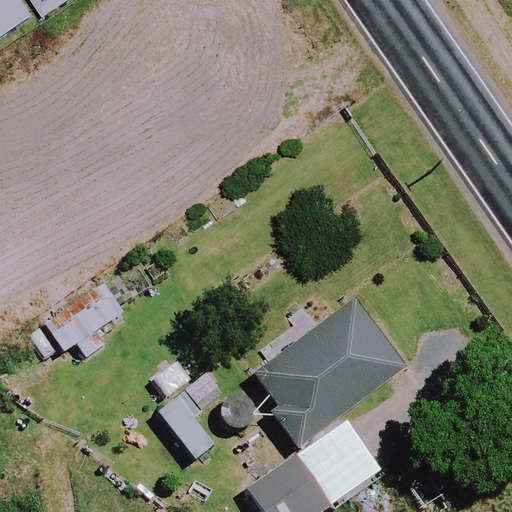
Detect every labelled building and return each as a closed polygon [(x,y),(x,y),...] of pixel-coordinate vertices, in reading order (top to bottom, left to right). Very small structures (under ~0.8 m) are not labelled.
[(0,0),(0,42),(39,17),(27,0),(0,0)] [(76,0),(36,0),(49,18),(76,0)] [(120,319),(102,290),(43,327),(61,356),(120,319)] [(397,373),(347,310),(254,384),(276,413),(269,419),(296,453),(397,373)] [(234,386),(204,410),(232,445),(263,421),(234,386)] [(211,450),(174,405),(156,419),(192,465),(211,450)] [(261,432),(234,451),(256,481),(283,461),(261,432)] [(331,511),(348,500),(316,457),(272,489),(288,511),(331,511)]
